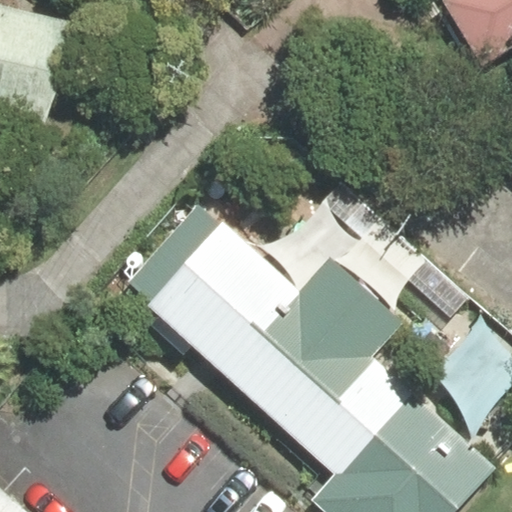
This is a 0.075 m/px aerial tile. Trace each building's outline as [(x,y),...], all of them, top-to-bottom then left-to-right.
[(0,0),(0,103),(69,118),(90,19),(0,0)] [(511,49),(511,0),(458,0),(491,61),(511,49)] [(440,379),(238,200),(140,309),(322,470),(301,494),(321,511),(460,511),(504,464),(426,395),(440,379)] [(511,383),(511,338),(495,320),(444,366),(484,409),(511,383)] [(38,511),(6,482),(0,487),(0,511),(38,511)]
